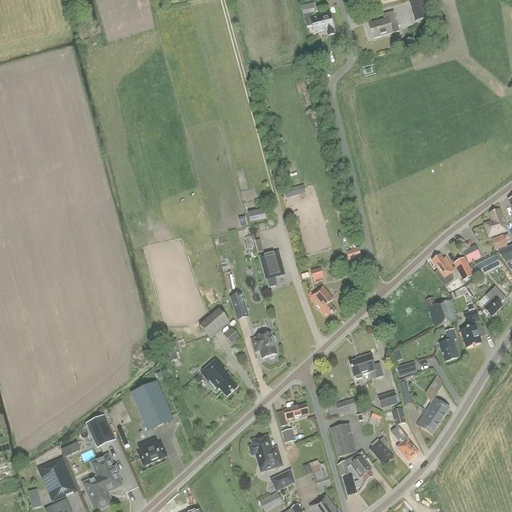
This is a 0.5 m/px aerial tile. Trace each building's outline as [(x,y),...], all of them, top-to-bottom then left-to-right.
[(430,18),(424,0),(416,0),(411,2),(416,22),(430,18)] [(303,18),(305,28),(306,28),(312,26),(314,34),(326,31),(327,31),(328,37),(335,35),(334,29),(330,14),(313,19),(312,16),(314,16),(310,4),(300,6),(303,18)] [(399,32),(397,26),(394,13),(383,16),(384,21),(369,26),(372,40),(392,35),(392,34),(399,32)] [(283,190),(286,199),(307,194),(305,185),(283,190)] [(248,213),(250,221),(266,218),(264,209),(248,213)] [(489,214),(492,225),(485,228),(489,238),(504,233),(502,228),(506,227),(499,210),(489,214)] [(497,251),(508,246),(504,236),(493,241),(497,251)] [(361,256),(358,247),(346,250),(349,260),(361,256)] [(463,253),(468,263),(480,257),(475,247),(463,253)] [(511,247),(498,253),(506,265),(510,270),(511,271),(511,247)] [(278,253),(260,258),(266,281),(266,280),(269,289),(278,287),(275,278),(284,275),(278,253)] [(443,259),(440,255),(432,261),(438,270),(434,274),(443,287),(453,280),(449,275),(455,271),(446,257),(443,259)] [(501,266),(495,256),(472,268),(478,278),(501,266)] [(464,258),(454,263),(463,282),(473,277),(464,258)] [(322,269),(311,271),(314,282),(325,279),(322,269)] [(235,290),(232,276),(230,276),(230,273),(224,274),(227,291),(235,290)] [(449,292),(462,286),(458,278),(446,285),(449,292)] [(488,286),(484,278),(473,284),(478,292),(488,286)] [(309,297),(326,315),(326,314),(329,316),(335,310),(328,302),(331,298),(321,287),(309,297)] [(465,289),(450,295),(452,300),(468,294),(465,289)] [(499,304),(505,299),(499,292),(493,298),(495,300),(484,309),(491,317),(502,307),(499,304)] [(401,297),(410,324),(419,321),(421,327),(433,323),(427,304),(421,306),(417,293),(401,297)] [(230,298),(235,314),(244,312),(239,295),(230,298)] [(434,328),(458,321),(452,301),(436,306),(434,299),(426,302),(434,328)] [(211,339),(230,323),(218,310),(199,326),(211,339)] [(478,315),(477,316),(476,311),(463,315),(468,329),(462,331),(468,348),(481,344),(476,329),(482,328),(478,315)] [(239,338),(231,329),(224,336),(232,345),(239,338)] [(453,341),(457,340),(454,330),(445,332),(448,341),(439,344),(445,362),(458,358),(453,341)] [(276,342),(275,338),(273,337),(271,337),(270,334),(256,338),(256,339),(251,341),(255,353),(260,352),(262,360),(268,358),(268,359),(271,360),(275,359),(276,357),(275,356),(277,355),(273,344),(275,344),(276,342)] [(180,353),(177,341),(161,345),(166,364),(178,361),(176,354),(180,353)] [(377,379),(384,376),(380,364),(374,366),(371,355),(357,359),(358,360),(350,363),(354,378),(374,371),(377,379)] [(226,397),(237,387),(230,379),(232,377),(217,360),(201,373),(217,391),(219,389),(226,397)] [(416,371),(413,363),(397,368),(399,376),(416,371)] [(195,381),(198,384),(203,380),(199,376),(195,381)] [(173,420),(157,382),(131,394),(147,431),(173,420)] [(438,391),(433,382),(430,387),(435,396),(438,391)] [(410,395),(406,383),(399,385),(402,397),(410,395)] [(383,409),(398,404),(395,393),(379,398),(383,409)] [(357,411),(353,400),(335,405),(339,416),(357,411)] [(440,422),(449,409),(435,400),(427,412),(440,422)] [(298,408),(298,407),(283,411),(283,412),(277,414),(281,427),(287,426),(286,421),(299,418),(300,417),(309,415),(306,406),(298,408)] [(406,424),(403,410),(391,413),(395,427),(406,424)] [(432,435),(440,422),(427,412),(418,426),(432,435)] [(116,441),(105,417),(86,425),(97,449),(116,441)] [(357,453),(349,425),(330,430),(338,458),(357,453)] [(117,430),(124,447),(129,446),(121,429),(117,430)] [(294,441),(291,430),(282,432),(285,444),(294,441)] [(399,431),(397,432),(393,436),(403,447),(399,450),(409,462),(418,454),(399,431)] [(267,437),(252,441),(253,446),(251,447),(250,449),(251,453),(254,455),(256,454),(261,471),(281,465),(276,448),(271,450),(267,437)] [(144,468),(167,457),(161,444),(158,445),(156,439),(138,447),(140,453),(138,454),(144,468)] [(387,464),(393,459),(386,449),(388,448),(386,445),(388,443),(384,439),(382,441),(381,440),(371,448),(382,463),(384,461),(387,464)] [(66,458),(81,451),(78,443),(62,450),(66,458)] [(356,456),(339,466),(341,476),(349,475),(355,472),(360,479),(363,477),(366,482),(373,477),(368,472),(371,471),(362,457),(359,460),(356,456)] [(121,487),(108,457),(92,464),(99,478),(90,482),(92,485),(86,488),(90,497),(88,498),(91,505),(93,504),(96,511),(112,505),(106,493),(121,487)] [(76,493),(62,461),(39,470),(54,502),(76,493)] [(314,474),(315,480),(313,481),(314,483),(316,483),(319,491),(331,487),(323,464),(319,465),(318,461),(309,464),(312,474),(314,474)] [(312,474),(309,464),(303,466),(307,476),(312,474)] [(272,480),(277,491),(294,483),(290,471),(272,480)] [(352,476),(342,479),(347,497),(357,494),(352,476)] [(28,493),(30,502),(39,499),(37,491),(28,493)] [(266,511),(283,504),(278,494),(260,502),(264,511),(266,511)] [(356,495),(348,497),(352,511),(360,509),(356,495)] [(334,511),(336,510),(326,497),(310,508),(313,511),(334,511)] [(70,511),(65,501),(45,510),(45,511),(70,511)]
